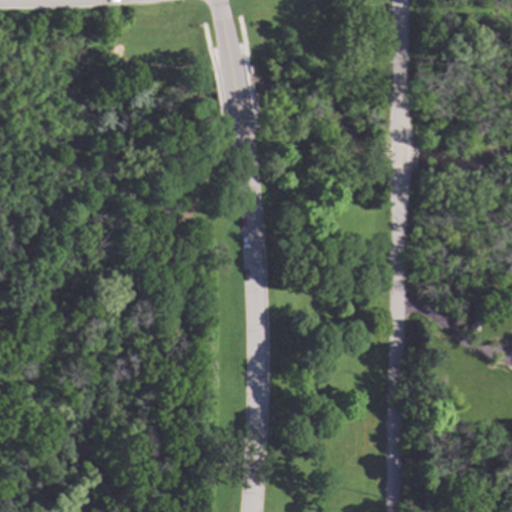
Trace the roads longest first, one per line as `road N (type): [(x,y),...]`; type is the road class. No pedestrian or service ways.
road 1 (residential): [(237,119),(256,406),(248,511)]
road 2 (tertiary): [(395,174),(389,511)]
road 3 (tertiary): [(398,0),(396,140)]
